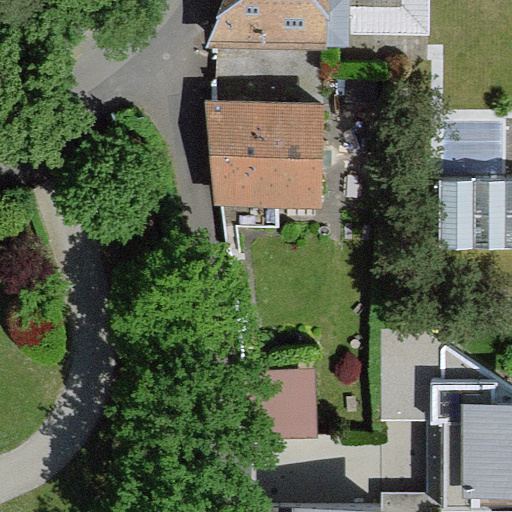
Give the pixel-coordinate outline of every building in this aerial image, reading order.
[(235,0),(221,45),(427,52),(427,0),(235,0)] [(333,106),(215,98),(226,203),(332,205),(333,106)] [(511,124),(440,123),(436,243),(511,243),(511,124)] [(456,419),(454,506),(511,506),(511,390),(429,332),(384,330),(385,420),(456,419)] [(277,425),(326,425),(325,356),(276,356),(277,425)] [(415,511),(415,501),(284,502),(284,511),(415,511)]
